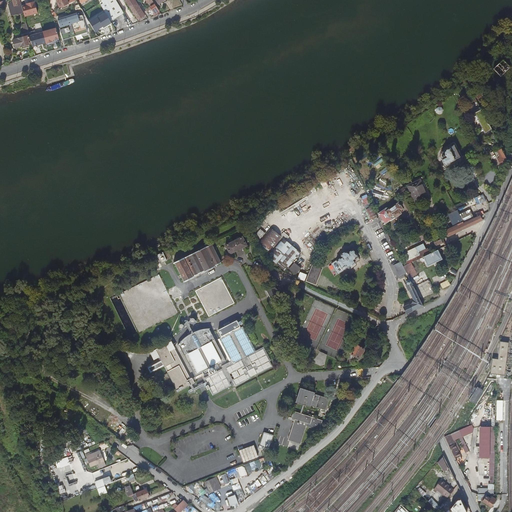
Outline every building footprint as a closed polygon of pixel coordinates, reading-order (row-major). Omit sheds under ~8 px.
[(19,0),(12,0),(13,4),(8,5),(11,15),(23,12),(19,0)] [(56,0),(59,8),(68,5),(67,4),(70,3),(77,1),(76,0),(56,0)] [(114,0),(96,0),(106,15),(110,21),(123,14),(114,0)] [(135,0),(125,0),(138,20),(143,16),(141,12),(143,11),(135,0)] [(23,4),(26,16),(40,13),(36,1),(23,4)] [(155,14),(157,13),(159,12),(155,5),(151,8),(155,14)] [(90,24),(85,15),(73,19),(72,15),(58,19),(61,28),(60,28),(64,40),(76,36),(77,38),(83,36),(80,27),(90,24)] [(46,30),(34,34),(38,47),(50,44),(46,30)] [(23,38),(21,38),(12,41),(13,44),(12,45),(13,47),(15,49),(21,47),(22,50),(29,47),(29,45),(30,44),(29,41),(30,40),(28,33),(22,34),(23,38)] [(510,67),(502,59),(493,69),(500,76),(510,67)] [(487,122),(491,130),(496,127),(492,118),(487,121),(487,122)] [(487,132),(491,130),(487,122),(482,125),(487,132)] [(442,158),(441,159),(444,165),(459,157),(453,145),(442,152),(443,153),(441,154),(441,155),(441,156),(442,158)] [(419,179),(407,185),(414,201),(426,196),(419,179)] [(406,192),(403,187),(396,191),(399,195),(406,192)] [(385,210),(378,215),(383,224),(389,219),(390,220),(400,213),(400,212),(403,210),(397,202),(385,211),(385,210)] [(453,227),(452,228),(454,233),(481,221),(479,215),(473,218),(470,210),(459,214),(460,217),(468,213),(471,219),(463,223),(460,218),(451,222),(453,227)] [(460,217),(460,218),(463,223),(471,219),(468,213),(460,217)] [(452,228),(445,231),(448,236),(454,233),(452,228)] [(247,245),(242,237),(225,246),(230,254),(247,245)] [(284,238),(268,255),(285,271),(301,253),(284,238)] [(221,263),(211,244),(175,263),(184,282),(194,277),(194,276),(204,271),(205,271),(221,263)] [(406,261),(407,264),(423,257),(430,253),(428,248),(419,252),(420,254),(406,261)] [(336,260),(343,270),(359,259),(352,249),(348,252),(345,251),(341,254),(341,257),(336,260)] [(442,259),(438,250),(430,253),(423,257),(427,266),(442,259)] [(162,264),(166,261),(163,255),(158,258),(162,264)] [(300,269),(294,263),(289,269),(295,274),(300,269)] [(407,264),(403,266),(409,278),(416,275),(414,270),(410,271),(407,264)] [(182,314),(162,276),(124,296),(144,334),(182,314)] [(196,291),(209,317),(235,303),(221,278),(196,291)] [(406,313),(422,306),(411,283),(406,286),(408,290),(409,290),(414,300),(413,306),(410,307),(409,307),(404,309),(406,313)] [(278,295),(274,285),(266,289),(271,301),(277,299),(276,296),(278,295)] [(142,334),(123,296),(114,301),(134,339),(142,334)] [(241,328),(237,321),(218,330),(223,338),(221,339),(233,361),(222,366),(223,370),(206,379),(207,382),(203,383),(205,387),(207,386),(208,389),(210,388),(213,394),(232,385),(230,382),(234,380),(236,386),(252,378),(248,371),(255,368),(258,375),(274,367),(264,349),(256,353),(242,328),(241,328)] [(228,360),(211,328),(207,328),(202,329),(196,331),(192,333),(186,338),(180,344),(197,376),(205,372),(206,374),(211,372),(212,374),(218,371),(216,369),(221,366),(220,364),(228,360)] [(491,376),(505,377),(510,344),(501,343),(498,361),(493,360),(491,376)] [(364,349),(356,344),(351,353),(358,358),(364,349)] [(163,359),(173,354),(169,346),(160,352),(163,359)] [(178,351),(173,354),(163,359),(181,392),(195,385),(178,351)] [(173,385),(176,384),(171,374),(168,375),(173,385)] [(483,393),(477,389),(469,402),(475,406),(483,393)] [(328,399),(308,393),(309,392),(305,391),(304,392),(300,390),(298,397),(299,398),(298,402),(324,410),(328,399)] [(321,421),(293,413),(290,421),(293,422),(288,442),(300,445),(306,427),(318,431),(321,421)] [(495,430),(480,429),(479,460),(494,461),(495,430)] [(455,444),(458,452),(460,451),(454,439),(459,437),(462,436),(459,431),(449,435),(453,444),(455,444)] [(273,438),(263,434),(259,447),(269,450),(273,438)] [(445,436),(455,459),(460,456),(458,452),(455,444),(453,444),(449,435),(445,436)] [(258,457),(254,446),(239,451),(243,462),(258,457)] [(98,463),(99,468),(107,465),(100,449),(86,455),(91,466),(98,463)] [(450,467),(444,455),(438,461),(443,471),(450,467)] [(67,457),(56,461),(58,465),(63,463),(64,465),(70,463),(67,457)] [(205,480),(209,492),(221,488),(216,476),(205,480)] [(95,481),(98,487),(101,495),(108,493),(105,485),(102,478),(95,481)] [(93,480),(87,483),(89,490),(96,487),(93,480)] [(448,497),(455,490),(443,480),(436,487),(448,497)] [(77,482),(73,483),(74,486),(67,489),(70,498),(81,494),(77,482)] [(486,495),(493,496),(494,485),(487,485),(487,489),(477,489),(479,495),(486,495)] [(148,493),(147,489),(135,495),(131,486),(128,487),(131,496),(133,495),(136,503),(152,495),(151,492),(148,493)] [(477,495),(478,500),(483,500),(491,507),(496,499),(492,496),(490,498),(486,495),(479,495),(477,495)] [(175,502),(171,506),(177,511),(181,511),(188,505),(183,500),(177,505),(175,502)]
